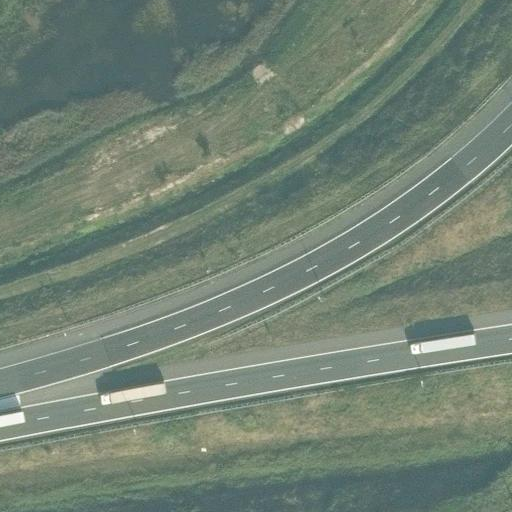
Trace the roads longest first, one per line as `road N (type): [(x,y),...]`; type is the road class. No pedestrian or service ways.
road 1 (motorway): [(511,124),(406,212),(306,272),(160,335),(0,384)]
road 2 (motorway): [(511,339),(0,428)]
